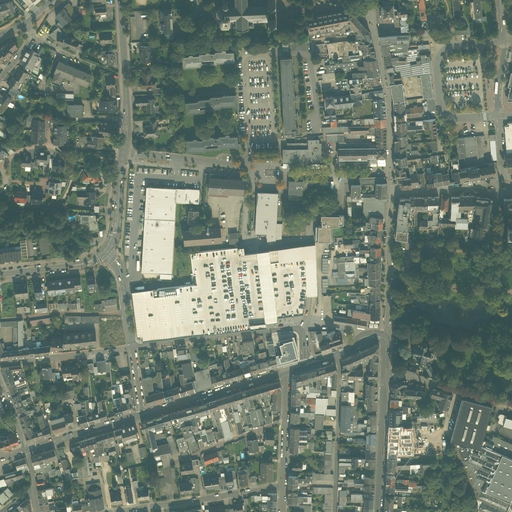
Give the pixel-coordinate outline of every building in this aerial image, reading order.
[(236,27),(237,29),(238,28),(238,27),(240,27),(240,28),(245,28),(245,27),(247,27),(247,28),(248,28),(248,26),(250,26),(253,26),(253,27),(254,27),(253,26),(254,26),(254,25),(253,25),(253,21),(257,21),(257,22),(258,22),(258,21),(262,20),(263,21),(263,20),(267,20),(267,21),(268,21),(268,22),(276,22),(275,0),(222,0),(222,5),(221,5),(220,7),(219,6),(218,6),(219,7),(217,9),(216,9),(216,10),(217,10),(217,12),(216,12),(217,13),(219,14),(218,16),(219,16),(220,15),(222,16),(222,17),(223,17),(223,26),(223,27),(224,27),(227,27),(228,27),(231,27),(232,27),(235,27),(236,27)] [(452,0),(454,16),(460,15),(459,0),(458,0),(452,0)] [(2,4),(0,4),(0,8),(0,9),(1,9),(5,14),(9,12),(9,13),(15,11),(15,9),(15,7),(13,4),(12,1),(6,2),(6,3),(3,4),(2,4)] [(401,16),(401,19),(407,18),(406,2),(403,3),(403,9),(397,10),(397,8),(396,9),(395,8),(393,8),(393,5),(393,4),(392,4),(392,5),(391,1),(383,2),(383,5),(382,6),(382,5),(382,6),(383,17),(383,18),(383,17),(393,16),(393,17),(394,17),(394,16),(401,16)] [(480,1),(473,1),(474,10),(474,12),(475,18),(482,17),(482,16),(481,1),(480,1)] [(72,7),(69,4),(63,8),(67,12),(66,13),(68,15),(72,11),(72,9),(72,7)] [(60,21),(64,25),(71,19),(68,15),(66,13),(67,12),(63,8),(55,15),(60,21)] [(95,8),(95,17),(100,17),(100,14),(106,14),(106,12),(107,12),(107,10),(106,10),(106,8),(95,8)] [(77,15),(72,9),(72,11),(68,15),(71,19),(72,19),(77,15)] [(162,29),(162,32),(165,32),(167,31),(173,31),(172,24),(173,24),(172,20),(172,11),(171,9),(166,9),(161,9),(161,12),(158,13),(159,16),(160,16),(160,19),(165,19),(165,20),(165,22),(160,22),(161,25),(159,25),(160,29),(162,29)] [(347,25),(349,24),(346,21),(353,15),(351,13),(349,12),(342,14),(342,13),(332,15),(335,29),(349,28),(347,25)] [(335,29),(332,15),(329,15),(327,15),(322,16),(317,17),(315,18),(307,19),(308,28),(309,36),(310,38),(321,37),(325,36),(324,31),(331,29),(335,29)] [(349,24),(353,29),(354,31),(362,24),(354,15),(353,15),(346,21),(349,24)] [(58,27),(59,29),(64,25),(60,21),(56,24),(58,27)] [(348,34),(356,33),(359,33),(369,33),(362,24),(354,31),(353,29),(347,29),(337,30),(338,35),(347,34),(348,34)] [(53,38),(58,41),(60,37),(64,39),(65,34),(64,34),(63,32),(59,29),(58,27),(54,30),(49,34),(53,38)] [(173,31),(167,31),(165,32),(166,40),(168,40),(173,40),(173,31)] [(77,39),(65,34),(64,39),(61,44),(76,50),(78,43),(76,42),(77,39)] [(100,34),(100,43),(112,42),(112,34),(100,34)] [(387,36),(380,37),(381,40),(380,40),(381,45),(387,44),(392,43),(395,42),(395,44),(408,45),(409,42),(409,35),(402,35),(396,36),(387,36)] [(0,61),(1,63),(7,57),(9,60),(11,58),(10,57),(12,56),(12,57),(14,55),(12,53),(18,47),(16,45),(17,44),(14,41),(13,42),(11,39),(4,44),(5,45),(0,49),(0,61)] [(355,55),(362,54),(361,49),(360,46),(359,40),(349,41),(337,42),(338,49),(339,57),(346,56),(348,56),(348,51),(349,50),(355,50),(355,55)] [(364,40),(359,40),(360,46),(361,49),(362,54),(374,52),(373,47),(372,42),(372,43),(371,41),(364,42),(364,40)] [(329,58),(339,57),(338,49),(337,42),(331,43),(327,43),(327,48),(328,48),(329,53),(329,58)] [(403,51),(407,52),(408,45),(395,44),(395,42),(392,43),(387,44),(389,52),(397,50),(403,50),(403,51)] [(381,45),(383,54),(389,52),(387,44),(381,45)] [(142,51),(142,62),(151,62),(150,46),(143,46),(140,46),(140,51),(142,51)] [(27,50),(24,55),(40,64),(41,62),(43,59),(39,57),(40,54),(37,53),(32,50),(31,52),(27,50)] [(216,51),(216,53),(216,62),(234,61),(233,52),(225,52),(225,50),(222,50),(222,51),(216,51)] [(216,63),(216,62),(216,53),(209,53),(209,52),(206,52),(206,53),(200,54),(200,55),(200,64),(216,63)] [(375,58),(374,52),(362,54),(355,55),(348,56),(346,56),(347,62),(358,61),(375,58)] [(104,54),(105,64),(114,64),(113,62),(114,62),(114,59),(113,59),(113,53),(107,54),(104,54)] [(390,57),(390,53),(383,55),(385,65),(392,63),(390,57)] [(391,83),(395,83),(397,82),(402,82),(401,77),(430,73),(431,72),(430,53),(406,56),(406,63),(392,63),(385,65),(389,84),(391,83)] [(200,65),(200,64),(200,55),(192,56),(192,54),(189,54),(190,56),(183,57),(184,67),(200,65)] [(22,60),(23,60),(23,61),(22,62),(23,65),(24,66),(24,65),(32,70),(34,67),(37,68),(40,64),(24,55),(22,60)] [(283,58),(283,71),(292,71),(291,58),(283,58)] [(377,66),(375,58),(358,61),(347,62),(348,70),(359,69),(366,68),(377,66)] [(50,84),(59,87),(63,76),(87,86),(92,75),(78,69),(66,64),(59,61),(54,72),(55,73),(50,84)] [(325,65),(326,73),(334,72),(338,72),(348,70),(347,62),(340,63),(325,65)] [(379,75),(377,66),(366,68),(366,72),(366,76),(367,76),(379,75)] [(20,69),(15,78),(21,81),(22,82),(27,74),(20,69)] [(147,87),(147,89),(153,88),(154,88),(154,87),(156,87),(156,78),(152,78),(151,70),(143,70),(141,71),(141,74),(143,74),(144,81),(141,81),(141,88),(147,87)] [(283,71),(284,89),(293,88),(292,81),(295,81),(295,78),(292,78),(292,71),(283,71)] [(392,96),(392,99),(404,97),(422,95),(432,93),(431,83),(430,73),(401,77),(402,82),(397,82),(397,84),(396,84),(395,83),(391,83),(393,96),(392,96)] [(366,76),(362,77),(362,81),(364,89),(369,89),(371,88),(371,87),(380,86),(380,87),(382,86),(379,75),(367,76),(366,76)] [(16,89),(21,81),(15,78),(13,77),(8,84),(12,86),(16,89)] [(350,87),(350,91),(361,90),(360,82),(361,81),(362,81),(362,77),(352,78),(349,78),(349,83),(350,87)] [(111,94),(115,93),(115,87),(115,78),(110,79),(110,80),(106,80),(106,81),(106,84),(107,87),(111,86),(111,88),(111,94)] [(343,88),(344,88),(350,87),(349,83),(349,78),(347,78),(342,79),(342,81),(341,82),(342,83),(343,84),(342,85),(343,86),(343,88)] [(284,89),(285,106),(294,105),(293,98),(296,98),(296,95),(293,95),(293,88),(284,89)] [(0,93),(0,101),(2,103),(3,104),(3,103),(7,105),(8,103),(12,99),(5,93),(3,95),(0,93)] [(324,101),(325,111),(325,113),(335,112),(335,108),(352,106),(352,105),(362,104),(362,98),(365,98),(364,93),(361,93),(351,94),(351,95),(339,96),(333,97),(334,105),(325,106),(325,101),(324,101)] [(211,97),(211,98),(212,108),(220,107),(220,105),(236,105),(236,94),(223,95),(223,96),(211,97)] [(324,97),(325,101),(325,106),(334,105),(333,97),(333,96),(324,97)] [(352,106),(353,119),(386,117),(385,113),(386,113),(385,109),(385,105),(385,104),(385,103),(385,102),(385,101),(385,100),(384,100),(384,96),(375,97),(373,97),(365,98),(362,98),(362,104),(352,105),(352,106)] [(212,108),(211,98),(199,100),(199,101),(186,102),(187,112),(204,111),(204,109),(212,108)] [(146,105),(147,112),(155,112),(155,105),(154,99),(146,99),(146,105)] [(106,106),(106,110),(117,109),(116,100),(115,100),(108,101),(105,101),(105,105),(105,106),(106,106)] [(394,114),(405,113),(405,109),(404,104),(405,104),(405,100),(393,102),(394,114)] [(83,105),(73,105),(68,105),(67,105),(67,115),(77,115),(77,116),(82,116),(83,109),(83,105)] [(285,106),(286,123),(295,122),(294,115),(297,115),(297,112),(294,112),(294,105),(285,106)] [(423,114),(424,120),(429,119),(429,111),(428,111),(424,111),(417,112),(405,113),(405,118),(418,116),(418,115),(423,114)] [(394,114),(395,121),(405,120),(405,118),(405,113),(394,114)] [(352,119),(352,126),(386,125),(386,117),(353,119),(352,119)] [(32,130),(41,130),(43,130),(44,127),(45,126),(45,123),(44,122),(39,121),(39,119),(37,119),(34,119),(32,121),(32,125),(33,125),(32,130)] [(424,120),(423,120),(423,128),(426,127),(429,127),(436,127),(435,119),(429,119),(424,120)] [(406,123),(396,123),(396,126),(394,126),(394,129),(406,128),(423,128),(423,120),(419,120),(409,121),(409,123),(406,123)] [(295,126),(295,122),(286,123),(287,132),(291,132),(292,134),(295,134),(295,131),(298,131),(298,126),(295,126)] [(106,135),(113,136),(114,127),(110,127),(110,125),(108,125),(106,124),(107,123),(101,123),(100,131),(103,131),(103,134),(106,135)] [(54,125),(54,134),(66,135),(66,131),(67,126),(54,125)] [(376,134),(376,141),(386,142),(386,125),(352,126),(349,126),(348,126),(348,130),(349,133),(370,132),(376,132),(376,134)] [(158,126),(157,126),(150,127),(145,127),(144,127),(144,135),(144,137),(158,136),(158,126)] [(41,133),(41,130),(32,130),(32,138),(34,138),(34,141),(44,142),(44,133),(41,133)] [(61,144),(66,144),(66,135),(54,134),(54,144),(61,144)] [(219,136),(219,138),(220,146),(238,145),(237,136),(229,137),(229,134),(226,134),(226,136),(219,136)] [(394,135),(395,144),(408,143),(407,134),(406,134),(395,135),(394,135)] [(478,163),(478,165),(484,164),(482,141),(484,141),(484,138),(484,135),(476,136),(477,152),(478,163)] [(93,146),(101,148),(102,139),(102,137),(94,136),(94,137),(94,141),(93,142),(93,146)] [(203,138),(203,140),(204,148),(220,148),(220,146),(219,138),(213,138),(213,136),(210,137),(210,138),(203,138)] [(285,153),(286,160),(321,159),(320,142),(319,142),(319,139),(314,139),(314,136),(308,137),(307,137),(307,143),(287,143),(287,149),(287,153),(285,153)] [(476,136),(465,137),(466,153),(477,152),(476,136)] [(457,154),(466,153),(465,137),(455,138),(456,150),(457,150),(457,154)] [(204,150),(204,148),(203,140),(197,140),(197,138),(194,138),(194,140),(187,140),(187,150),(204,150)] [(395,148),(395,157),(406,155),(418,154),(418,150),(411,150),(410,143),(408,143),(395,144),(395,147),(395,148)] [(3,144),(0,147),(7,153),(11,149),(3,144)] [(376,146),(376,147),(376,154),(377,158),(386,157),(386,148),(386,146),(376,146)] [(338,148),(338,158),(338,159),(367,158),(367,154),(376,154),(376,147),(368,147),(339,148),(338,148)] [(285,153),(285,149),(282,149),(283,162),(321,161),(321,159),(286,160),(285,153)] [(37,163),(46,164),(47,162),(47,155),(47,153),(44,152),(41,152),(38,152),(37,163)] [(477,152),(466,153),(468,167),(471,166),(471,167),(470,167),(471,168),(479,167),(478,165),(478,163),(477,152)] [(467,167),(468,167),(466,153),(457,154),(458,158),(459,168),(459,170),(463,170),(467,169),(467,167)] [(377,158),(376,154),(367,154),(367,158),(338,159),(338,158),(337,158),(338,163),(338,164),(376,163),(377,163),(377,159),(377,158)] [(443,184),(441,174),(440,173),(440,172),(439,163),(438,162),(437,155),(430,156),(430,157),(431,163),(434,162),(435,167),(432,168),(432,170),(434,185),(443,184)] [(21,166),(31,166),(31,162),(31,157),(28,157),(28,156),(25,156),(25,157),(22,157),(21,166)] [(424,170),(424,173),(425,173),(425,171),(432,170),(432,168),(431,163),(430,157),(422,158),(421,158),(422,165),(422,169),(424,170)] [(461,182),(461,181),(459,170),(459,168),(458,158),(458,159),(452,160),(453,168),(450,169),(452,178),(452,183),(461,182)] [(419,186),(418,179),(417,180),(416,173),(417,173),(416,166),(415,159),(407,160),(407,163),(409,169),(409,174),(410,177),(411,187),(419,186)] [(56,170),(60,170),(60,169),(64,170),(65,161),(61,161),(61,160),(57,160),(53,160),(53,167),(52,169),(56,169),(56,170)] [(445,171),(445,173),(448,173),(445,161),(438,162),(439,163),(440,172),(441,172),(441,171),(445,171)] [(494,168),(494,165),(493,162),(492,163),(484,164),(478,165),(479,167),(480,176),(495,174),(494,168)] [(406,175),(406,174),(405,171),(403,171),(403,169),(402,164),(395,165),(395,171),(397,176),(403,175),(406,175)] [(469,180),(473,180),(472,178),(476,177),(480,176),(479,167),(471,168),(470,167),(471,167),(471,166),(468,167),(467,167),(467,169),(469,180)] [(495,176),(494,168),(495,174),(480,176),(480,178),(495,176)] [(461,181),(469,180),(467,169),(463,170),(459,170),(461,181)] [(427,186),(434,185),(432,170),(425,171),(425,173),(427,186)] [(96,184),(97,184),(98,183),(98,182),(100,180),(97,177),(96,177),(96,174),(95,172),(93,172),(91,172),(90,173),(85,173),(85,174),(84,178),(86,179),(90,179),(91,180),(92,181),(94,181),(95,181),(95,183),(96,184)] [(448,173),(445,173),(441,174),(443,184),(450,183),(449,179),(448,173)] [(209,191),(244,194),(245,180),(229,179),(209,177),(209,191)] [(411,187),(410,177),(403,178),(397,178),(400,186),(402,187),(411,187)] [(52,195),(57,195),(57,193),(60,193),(61,182),(52,182),(50,181),(49,192),(52,193),(52,195)] [(289,181),(288,192),(297,192),(302,192),(303,188),(303,181),(289,181)] [(376,194),(373,194),(373,196),(375,196),(383,197),(385,197),(386,197),(387,183),(385,183),(377,183),(376,183),(376,194)] [(351,196),(359,197),(359,194),(360,195),(360,194),(360,184),(351,184),(351,196)] [(163,273),(171,273),(176,202),(199,203),(200,189),(146,186),(141,272),(160,273),(163,273)] [(25,202),(26,202),(26,194),(27,191),(18,190),(16,192),(15,199),(17,201),(25,202)] [(32,202),(42,203),(42,197),(43,192),(37,192),(38,190),(33,190),(33,195),(32,202)] [(275,240),(276,223),(278,192),(257,191),(256,204),(255,233),(266,234),(267,241),(275,240)] [(89,204),(94,204),(95,192),(78,192),(78,200),(79,200),(79,198),(83,199),(84,200),(85,200),(85,204),(85,203),(89,204)] [(302,200),(302,198),(296,198),(297,192),(288,192),(288,199),(302,200)] [(364,201),(363,204),(383,205),(383,201),(384,201),(385,200),(385,199),(385,197),(383,197),(375,196),(373,196),(372,197),(368,197),(364,197),(364,201)] [(432,211),(432,209),(436,209),(437,209),(438,201),(438,196),(428,197),(427,210),(427,211),(432,211)] [(442,196),(440,210),(444,210),(448,210),(449,196),(442,196)] [(448,225),(454,226),(455,217),(455,211),(457,211),(458,203),(459,203),(459,196),(458,196),(451,196),(450,210),(449,210),(449,213),(448,219),(448,225)] [(464,218),(468,218),(468,221),(472,222),(473,211),(473,209),(474,196),(469,196),(464,196),(459,196),(459,203),(458,203),(457,211),(455,211),(455,217),(461,218),(461,213),(465,213),(464,218)] [(473,209),(476,209),(475,212),(480,213),(479,219),(478,219),(478,224),(475,224),(474,228),(467,227),(467,235),(481,237),(483,237),(484,237),(485,226),(489,226),(490,216),(489,216),(490,212),(491,212),(493,199),(490,199),(490,198),(487,198),(474,196),(473,209)] [(400,198),(400,202),(398,217),(397,221),(407,222),(407,214),(407,212),(407,210),(410,210),(410,198),(400,198)] [(382,217),(382,209),(363,208),(363,215),(363,216),(366,216),(367,215),(371,216),(375,216),(382,217)] [(188,222),(198,223),(198,210),(189,210),(188,222)] [(432,220),(429,220),(429,228),(432,228),(432,225),(438,226),(438,225),(439,218),(439,213),(433,213),(432,220)] [(318,240),(328,241),(328,238),(331,238),(330,226),(344,224),(344,215),(339,215),(322,214),(322,219),(324,219),(324,222),(322,222),(321,226),(318,226),(318,237),(318,240)] [(89,223),(90,230),(98,228),(97,221),(96,221),(95,215),(89,215),(80,215),(80,221),(89,221),(89,223)] [(468,221),(468,218),(464,218),(461,218),(455,217),(454,226),(461,226),(461,228),(461,236),(467,236),(467,235),(467,227),(468,221)] [(438,225),(448,227),(448,225),(448,219),(442,218),(439,218),(438,225)] [(420,228),(427,228),(427,220),(426,220),(421,220),(419,220),(419,226),(419,228),(420,228)] [(410,223),(407,222),(397,221),(396,229),(406,230),(406,228),(411,228),(411,225),(410,223)] [(183,231),(184,243),(222,240),(221,228),(183,231)] [(408,231),(406,230),(396,229),(395,236),(395,238),(408,239),(409,234),(408,234),(408,231)] [(238,233),(229,234),(230,243),(238,242),(238,233)] [(40,258),(50,257),(48,237),(39,237),(40,258)] [(268,250),(276,317),(277,317),(303,314),(305,297),(305,296),(312,296),(317,296),(315,244),(268,250)] [(142,337),(143,342),(250,329),(267,327),(266,323),(266,321),(261,322),(260,315),(265,314),(258,260),(246,261),(245,253),(244,246),(240,247),(227,248),(191,253),(193,274),(196,273),(198,273),(199,279),(203,278),(204,283),(197,284),(180,286),(157,289),(158,292),(150,293),(151,302),(147,303),(149,323),(136,324),(133,299),(132,299),(137,338),(142,337)] [(370,255),(370,248),(360,248),(360,249),(359,249),(359,256),(362,256),(370,255)] [(278,321),(277,317),(276,317),(268,250),(245,253),(246,261),(258,260),(265,314),(260,315),(261,322),(266,321),(266,323),(278,321)] [(356,262),(356,270),(359,270),(376,269),(380,268),(380,260),(367,261),(363,261),(359,262),(356,262)] [(380,276),(380,272),(375,271),(356,272),(344,273),(344,263),(337,263),(338,272),(339,275),(339,278),(347,278),(359,277),(364,277),(380,276)] [(198,273),(196,273),(197,284),(204,283),(203,278),(199,279),(198,273)] [(87,276),(88,289),(92,289),(93,287),(96,287),(94,275),(87,276)] [(67,279),(64,280),(66,290),(69,290),(70,292),(76,291),(75,288),(74,278),(67,279)] [(55,280),(55,281),(57,293),(62,293),(62,291),(66,290),(64,280),(62,280),(62,279),(55,280)] [(57,294),(57,293),(55,281),(52,281),(52,280),(47,281),(48,286),(48,293),(49,293),(51,292),(51,295),(57,294)] [(34,283),(35,297),(43,296),(42,290),(41,283),(41,282),(34,283)] [(368,290),(371,291),(380,291),(380,284),(367,284),(367,285),(367,288),(361,288),(361,293),(366,293),(368,293),(368,290)] [(158,292),(157,289),(132,292),(132,299),(133,299),(136,324),(149,323),(147,303),(151,302),(150,293),(158,292)] [(36,304),(37,311),(48,310),(47,303),(36,304)] [(380,306),(372,306),(372,309),(370,309),(370,313),(370,318),(378,318),(379,318),(380,306)] [(334,322),(346,324),(347,318),(334,316),(334,322)] [(346,324),(356,326),(357,319),(347,317),(347,318),(346,324)] [(30,321),(30,326),(52,323),(51,318),(30,321)] [(360,319),(357,319),(356,326),(365,327),(367,328),(368,322),(367,321),(362,320),(360,319)] [(18,321),(0,322),(0,321),(0,326),(1,327),(11,326),(13,328),(13,349),(14,350),(18,349),(18,335),(18,321)] [(119,321),(105,323),(108,344),(122,342),(119,321)] [(95,331),(87,332),(88,346),(89,346),(89,344),(93,344),(93,345),(97,345),(96,337),(95,331)] [(316,343),(318,349),(321,348),(319,344),(316,333),(321,333),(322,333),(322,334),(323,334),(322,333),(322,331),(308,331),(312,343),(315,342),(315,343),(315,342),(316,342),(316,343)] [(328,338),(329,341),(332,350),(335,349),(335,348),(335,347),(339,346),(341,346),(341,345),(343,344),(342,342),(343,342),(342,338),(341,339),(340,336),(339,335),(340,335),(339,331),(335,333),(334,331),(330,332),(327,333),(328,338)] [(85,346),(88,346),(87,332),(79,333),(81,347),(81,345),(85,345),(85,346)] [(72,348),(81,347),(79,333),(70,334),(72,347),(72,348)] [(62,348),(72,347),(70,334),(64,335),(63,339),(62,348)] [(276,357),(278,366),(299,360),(297,346),(294,336),(279,340),(282,353),(276,355),(276,357)] [(59,348),(62,348),(63,339),(51,338),(51,342),(51,345),(50,348),(57,349),(58,348),(57,348),(59,348)] [(244,345),(245,352),(254,351),(253,341),(251,341),(243,342),(244,345)] [(322,353),(332,350),(329,341),(324,342),(319,344),(321,348),(322,353)] [(422,361),(430,376),(434,373),(430,366),(430,365),(431,360),(435,358),(436,352),(435,351),(437,349),(435,346),(432,345),(427,344),(426,342),(423,341),(420,342),(420,343),(414,342),(414,347),(413,347),(412,353),(412,355),(411,358),(417,359),(416,360),(422,361)] [(272,354),(273,358),(276,357),(276,355),(273,343),(268,344),(270,354),(272,354)] [(377,344),(367,348),(371,357),(379,353),(379,345),(377,344)] [(50,349),(50,348),(51,345),(47,346),(43,346),(41,346),(42,355),(50,354),(50,349)] [(34,356),(42,355),(41,346),(40,346),(37,347),(33,347),(34,356)] [(177,354),(178,358),(187,357),(187,353),(186,347),(176,348),(177,349),(177,354)] [(19,358),(30,356),(29,348),(24,348),(22,348),(21,348),(22,349),(18,349),(19,358)] [(365,359),(371,357),(367,348),(359,352),(363,360),(365,359)] [(8,359),(19,358),(18,349),(14,350),(13,349),(7,350),(7,351),(8,359)] [(267,355),(266,351),(261,353),(258,354),(259,357),(262,356),(263,361),(266,360),(265,356),(267,355)] [(355,363),(357,363),(363,360),(359,352),(355,354),(352,355),(355,363)] [(368,369),(368,372),(377,373),(378,362),(379,353),(371,357),(370,363),(370,369),(368,369)] [(352,355),(346,358),(349,366),(352,364),(355,363),(352,355)] [(271,359),(270,359),(272,368),(278,366),(276,357),(273,358),(271,359)] [(266,369),(272,368),(270,359),(266,360),(263,361),(266,369)] [(241,368),(250,365),(248,360),(244,360),(240,361),(239,361),(241,368)] [(105,361),(97,362),(98,371),(106,370),(105,361)] [(263,361),(255,363),(258,372),(266,369),(263,361)] [(181,363),(182,366),(183,373),(183,376),(193,375),(191,368),(191,362),(188,362),(181,363)] [(211,376),(220,373),(218,366),(217,364),(217,363),(208,366),(208,368),(211,376)] [(335,363),(325,366),(328,375),(330,374),(337,371),(335,363)] [(78,365),(71,366),(72,376),(72,379),(79,378),(78,372),(78,365)] [(243,376),(252,373),(250,365),(241,368),(243,376)] [(414,373),(417,374),(419,369),(415,368),(404,365),(404,366),(402,366),(401,368),(403,369),(403,370),(414,373)] [(1,368),(6,381),(13,379),(11,371),(22,370),(21,366),(1,368)] [(42,368),(44,378),(53,377),(52,373),(51,366),(46,367),(47,368),(42,368)] [(67,376),(72,376),(71,366),(62,366),(63,377),(67,376)] [(325,366),(317,369),(316,378),(320,377),(328,375),(325,366)] [(194,372),(195,378),(200,377),(201,379),(211,376),(208,368),(194,372)] [(243,376),(241,368),(237,369),(235,370),(237,378),(243,376)] [(317,369),(306,372),(308,381),(312,380),(316,378),(317,369)] [(227,372),(229,380),(237,378),(235,370),(233,370),(230,371),(227,372)] [(229,380),(227,372),(227,371),(223,372),(220,373),(223,382),(229,380)] [(211,376),(213,385),(223,382),(220,373),(211,376)] [(300,392),(304,392),(303,385),(302,383),(300,374),(292,376),(292,389),(292,392),(300,392)] [(147,405),(157,403),(154,393),(151,393),(150,389),(153,389),(151,376),(143,377),(147,405)] [(213,385),(211,376),(201,379),(200,377),(195,378),(196,380),(198,386),(195,387),(196,391),(197,390),(197,389),(211,384),(211,386),(213,385)] [(196,380),(185,382),(185,384),(188,393),(196,391),(195,387),(198,386),(196,380)] [(316,397),(316,393),(316,388),(316,387),(313,387),(312,381),(312,380),(308,381),(310,392),(307,392),(307,395),(307,396),(316,397)] [(268,384),(271,392),(281,389),(279,381),(268,384)] [(391,388),(391,391),(391,394),(391,396),(403,397),(404,392),(400,392),(399,390),(399,387),(404,385),(406,385),(406,381),(401,381),(398,383),(398,382),(395,384),(392,385),(392,387),(391,387),(391,388)] [(178,386),(181,395),(188,393),(185,384),(181,385),(178,386)] [(259,386),(262,395),(271,392),(268,384),(259,386)] [(123,386),(120,386),(121,393),(122,396),(124,403),(126,403),(126,401),(129,400),(129,398),(129,395),(124,396),(124,395),(123,387),(123,386)] [(126,401),(126,403),(129,411),(136,409),(132,386),(123,387),(124,395),(124,396),(129,395),(129,398),(129,400),(126,401)] [(176,387),(172,388),(174,397),(181,395),(178,386),(176,387)] [(259,386),(250,389),(253,397),(262,395),(259,386)] [(376,401),(377,386),(366,386),(366,396),(367,396),(367,401),(377,401),(376,401)] [(157,403),(166,400),(163,391),(163,390),(163,387),(160,388),(161,391),(159,391),(159,390),(155,391),(156,392),(154,393),(157,403)] [(166,400),(174,397),(172,388),(166,390),(163,391),(166,400)] [(280,409),(281,389),(271,392),(271,405),(271,409),(280,409)] [(438,407),(448,409),(450,402),(452,394),(443,391),(442,391),(433,389),(431,396),(440,399),(438,407)] [(60,393),(61,400),(65,399),(74,397),(73,390),(63,392),(60,393)] [(404,391),(404,392),(403,397),(421,398),(421,391),(410,390),(410,391),(404,391)] [(233,394),(236,403),(239,402),(242,401),(243,400),(241,392),(233,394)] [(265,405),(266,407),(268,406),(271,405),(271,392),(262,395),(263,400),(265,405)] [(354,392),(348,392),(348,405),(351,405),(358,405),(358,400),(354,400),(354,392)] [(316,399),(315,404),(323,404),(327,404),(328,404),(328,398),(327,398),(327,394),(320,394),(316,393),(316,397),(316,399)] [(227,405),(233,404),(236,403),(233,394),(225,397),(227,405)] [(216,399),(216,400),(219,409),(221,416),(221,417),(225,416),(226,415),(228,420),(231,419),(231,417),(233,416),(232,412),(229,413),(227,405),(225,397),(216,399)] [(462,398),(450,440),(480,448),(481,445),(483,439),(485,429),(487,424),(492,406),(462,398)] [(210,411),(219,409),(216,400),(207,402),(210,411)] [(390,409),(400,410),(400,407),(400,406),(398,406),(398,400),(391,400),(390,409)] [(371,409),(376,409),(377,401),(367,401),(367,404),(367,408),(367,409),(371,409)] [(105,409),(108,418),(117,415),(115,406),(114,402),(107,404),(108,407),(105,408),(105,409)] [(207,402),(199,405),(203,415),(207,413),(208,413),(207,412),(210,411),(207,402)] [(123,413),(129,411),(126,403),(124,403),(121,404),(123,413)] [(123,413),(121,404),(117,405),(115,406),(117,415),(123,413)] [(197,416),(203,415),(199,405),(192,407),(195,416),(197,415),(197,416)] [(350,431),(351,405),(348,405),(341,405),(340,431),(344,431),(350,431)] [(188,418),(195,416),(192,407),(185,409),(188,417),(188,418)] [(17,411),(19,416),(27,414),(25,408),(17,411)] [(105,409),(101,410),(99,411),(101,420),(108,418),(105,409)] [(180,419),(188,417),(185,409),(177,411),(180,419)] [(218,430),(222,429),(219,417),(221,416),(219,409),(210,411),(210,412),(211,415),(212,417),(211,417),(214,427),(217,426),(218,430)] [(390,409),(389,423),(402,422),(402,419),(402,413),(403,410),(400,410),(390,409)] [(251,421),(253,427),(259,426),(256,410),(253,411),(253,410),(249,411),(250,414),(251,421)] [(99,411),(96,412),(93,413),(95,421),(101,420),(99,411)] [(175,421),(180,419),(177,411),(169,414),(171,422),(175,421)] [(299,420),(299,416),(299,412),(291,411),(291,420),(291,422),(299,422),(299,420)] [(64,415),(65,420),(67,428),(70,427),(69,427),(74,426),(72,419),(73,419),(72,412),(69,413),(69,414),(64,415)] [(90,414),(86,415),(89,423),(95,421),(93,413),(92,413),(90,414)] [(19,416),(21,422),(29,419),(28,416),(27,414),(19,416)] [(81,426),(89,423),(86,415),(86,414),(83,415),(82,416),(78,417),(81,426)] [(165,424),(168,423),(171,422),(169,414),(163,416),(165,424)] [(322,415),(315,414),(315,419),(314,429),(323,429),(324,415),(322,415)] [(225,416),(227,421),(228,424),(231,423),(232,426),(235,425),(233,416),(231,417),(231,419),(228,420),(226,415),(225,416)] [(367,415),(367,420),(367,423),(376,423),(376,415),(367,415)] [(147,421),(149,432),(154,430),(162,428),(162,425),(165,424),(163,416),(147,421)] [(191,429),(192,431),(199,429),(195,417),(195,416),(188,418),(190,424),(191,429)] [(232,437),(228,424),(227,421),(225,416),(221,417),(221,416),(219,417),(222,429),(224,436),(225,440),(232,437)] [(180,419),(182,426),(190,424),(188,418),(188,417),(180,419)] [(503,425),(511,427),(511,419),(506,417),(503,425)] [(67,429),(67,428),(65,420),(62,421),(55,423),(54,419),(51,420),(54,432),(67,429)] [(148,438),(150,437),(149,432),(147,421),(141,422),(143,431),(147,430),(147,433),(146,433),(147,438),(148,438)] [(32,428),(31,423),(23,426),(25,434),(33,431),(32,428)] [(376,423),(367,423),(367,424),(367,430),(367,432),(376,432),(376,423)] [(128,426),(121,428),(123,436),(124,442),(127,441),(135,438),(135,439),(138,438),(137,434),(136,434),(135,432),(136,432),(137,431),(135,424),(128,427),(128,426)] [(182,427),(185,437),(188,436),(192,452),(200,450),(199,449),(192,431),(191,429),(190,424),(182,426),(182,427)] [(402,425),(389,426),(387,457),(397,457),(397,454),(413,453),(412,427),(402,428),(402,425)] [(49,427),(45,428),(42,429),(44,437),(51,435),(49,427)] [(121,436),(123,436),(121,428),(114,430),(117,438),(121,436)] [(36,439),(44,437),(42,429),(33,431),(36,439)] [(217,438),(217,439),(224,436),(222,429),(218,430),(215,431),(217,436),(217,438)] [(25,434),(28,442),(36,439),(33,431),(25,434)] [(112,431),(105,433),(106,440),(106,441),(115,439),(112,431)] [(214,438),(214,437),(212,432),(212,431),(206,433),(208,440),(214,438)] [(366,443),(375,444),(376,432),(367,432),(366,432),(366,435),(366,440),(366,443)] [(102,441),(106,440),(105,433),(100,435),(95,436),(97,442),(102,441)] [(208,440),(206,433),(200,435),(202,442),(208,440)] [(269,443),(274,443),(274,433),(265,433),(265,441),(269,441),(269,443)] [(16,436),(9,438),(11,447),(19,445),(16,436)] [(86,448),(90,447),(94,446),(97,445),(97,442),(95,436),(87,439),(79,441),(81,449),(82,450),(86,448)] [(488,448),(491,449),(496,437),(493,436),(490,442),(488,448)] [(188,449),(185,437),(176,439),(180,451),(185,450),(188,449)] [(511,444),(496,437),(491,449),(511,458),(511,444)] [(11,447),(9,438),(1,440),(4,449),(11,447)] [(254,450),(254,451),(258,450),(258,446),(257,439),(248,440),(249,451),(254,450)] [(481,445),(488,448),(490,442),(483,439),(481,445)] [(483,501),(479,510),(483,511),(511,511),(511,458),(491,449),(488,448),(481,445),(480,448),(450,440),(457,457),(475,500),(477,498),(483,501)] [(78,450),(81,449),(79,441),(70,444),(74,455),(77,454),(76,452),(78,452),(77,449),(78,448),(78,450)] [(153,452),(155,459),(161,458),(171,455),(171,454),(176,453),(175,447),(169,448),(168,443),(157,446),(158,451),(153,452)] [(298,447),(298,444),(290,443),(289,452),(298,453),(298,447)] [(89,470),(86,448),(82,450),(83,458),(84,461),(86,476),(90,475),(89,470)] [(45,461),(48,471),(51,470),(51,469),(49,460),(57,458),(54,449),(42,453),(45,461)] [(375,457),(375,450),(366,450),(365,457),(375,458),(375,457)] [(204,456),(206,464),(218,459),(219,459),(216,452),(216,451),(215,452),(216,453),(215,453),(213,453),(204,456)] [(39,463),(45,461),(42,453),(36,454),(39,463)] [(345,466),(347,466),(348,457),(345,457),(339,456),(339,465),(345,466)] [(357,466),(357,461),(357,457),(348,457),(347,466),(357,466)] [(365,457),(357,457),(357,461),(365,461),(365,467),(374,467),(375,458),(365,457)] [(18,471),(14,472),(15,478),(22,476),(23,475),(23,473),(29,471),(29,469),(25,458),(20,459),(15,461),(18,471)] [(163,469),(161,458),(155,459),(157,470),(163,469)] [(64,473),(66,479),(79,477),(78,472),(70,473),(66,459),(61,461),(61,462),(64,473)] [(45,461),(39,463),(41,467),(42,471),(43,473),(48,471),(45,461)] [(78,472),(79,477),(82,477),(86,476),(84,461),(78,462),(76,462),(78,472)] [(180,464),(181,473),(182,473),(182,472),(188,471),(188,472),(193,472),(193,465),(192,462),(185,463),(185,464),(180,464)] [(261,479),(272,480),(273,462),(267,462),(261,462),(261,479)] [(410,473),(418,473),(418,469),(420,469),(420,464),(415,464),(415,468),(410,468),(410,473)] [(54,468),(51,469),(51,470),(48,471),(50,477),(56,475),(54,468)] [(11,479),(15,478),(14,472),(4,474),(5,478),(5,480),(11,479)] [(226,485),(226,487),(234,486),(233,479),(232,472),(231,472),(224,473),(225,478),(226,485)] [(238,474),(240,485),(248,484),(246,475),(246,473),(238,474)] [(386,485),(394,485),(395,480),(395,476),(386,475),(386,485)] [(205,478),(207,489),(220,487),(220,486),(218,479),(218,476),(205,478)] [(191,479),(191,483),(193,492),(199,491),(198,479),(196,480),(195,478),(191,479)] [(86,485),(87,491),(89,490),(101,488),(101,489),(100,482),(86,485)] [(193,492),(191,483),(179,484),(181,494),(193,492)] [(0,494),(0,499),(2,502),(13,493),(8,488),(0,494)] [(89,494),(89,497),(102,495),(101,489),(101,488),(89,490),(89,494)] [(138,493),(139,500),(149,498),(147,489),(139,491),(138,491),(138,493)] [(38,495),(40,503),(48,502),(47,494),(38,495)] [(111,496),(112,505),(122,503),(121,494),(111,496)] [(102,495),(89,497),(88,497),(88,498),(89,497),(90,500),(88,500),(88,501),(90,501),(90,504),(89,504),(90,510),(104,508),(102,495)] [(385,508),(393,508),(393,504),(394,497),(385,496),(385,508)] [(364,500),(364,503),(364,507),(373,507),(373,498),(351,497),(351,501),(363,502),(363,500),(364,500)] [(398,504),(393,504),(393,508),(401,508),(402,497),(399,497),(398,504)] [(268,501),(268,505),(267,507),(276,508),(277,499),(268,498),(268,501)] [(25,511),(26,511),(31,511),(30,500),(27,499),(20,505),(23,509),(25,511)] [(40,503),(41,511),(49,509),(49,507),(48,502),(40,503)] [(239,511),(243,511),(242,503),(237,504),(237,505),(233,505),(234,508),(234,511),(239,511)]
